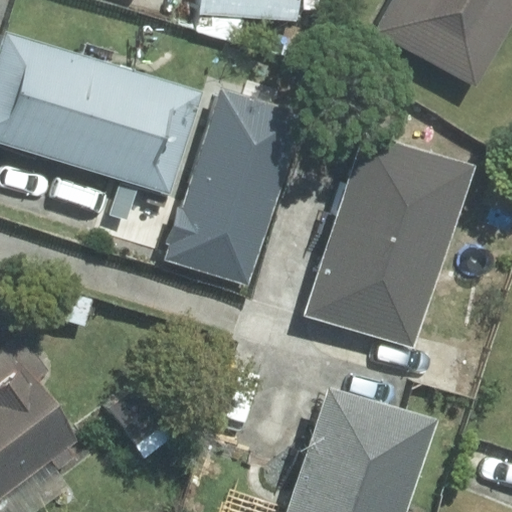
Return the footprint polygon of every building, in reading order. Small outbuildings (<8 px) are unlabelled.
[(302,0),(199,0),(200,8),(302,10),(302,0)] [(511,0),(389,0),(377,22),(473,76),(511,7),(511,0)] [(0,125),(166,182),(203,73),(7,7),(0,27),(0,125)] [(473,146),(363,113),(305,305),(415,338),(473,146)] [(8,322),(0,328),(0,489),(87,416),(8,322)] [(408,511),(447,396),(332,358),(281,511),(408,511)] [(137,377),(102,405),(148,461),(183,433),(137,377)]
